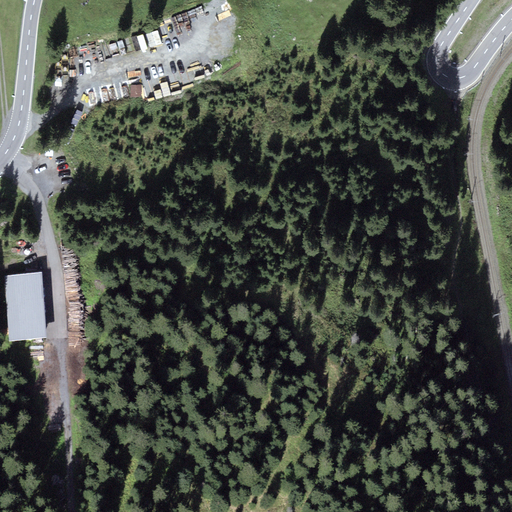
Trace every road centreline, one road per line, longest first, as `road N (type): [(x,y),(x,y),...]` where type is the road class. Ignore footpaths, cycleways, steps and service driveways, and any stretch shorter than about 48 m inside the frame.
road 1 (track): [(74,511),(55,265),(40,201),(1,160)]
road 2 (secondary): [(511,19),(470,73),(447,77),(437,49),(470,0)]
road 3 (secondary): [(33,0),(17,129),(0,161)]
